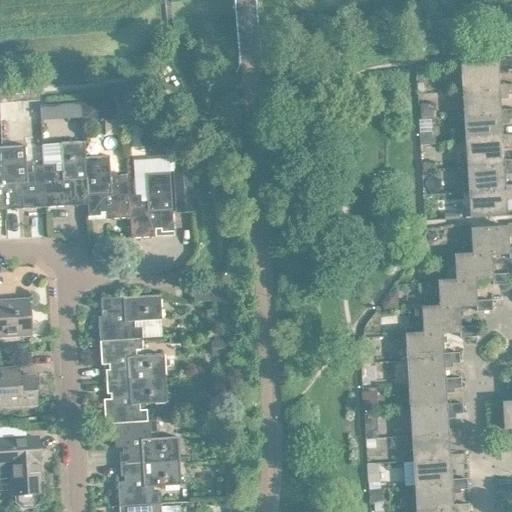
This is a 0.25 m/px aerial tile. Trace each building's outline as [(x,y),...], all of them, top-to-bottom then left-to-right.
[(466,62),(467,88),(503,86),(502,81),(501,67),(511,65),(511,55),(500,56),(501,60),(466,62)] [(467,88),(468,113),(504,111),(504,106),(503,92),(511,91),(511,80),(502,81),(503,86),(467,88)] [(101,100),(83,101),(84,114),(84,117),(102,116),(101,100)] [(438,100),(423,100),(423,116),(438,115),(438,100)] [(63,102),(48,103),(49,116),(63,116),(63,102)] [(468,113),(470,138),(506,136),(505,132),(504,117),(511,116),(511,105),(504,106),(504,111),(468,113)] [(434,129),(422,129),(423,141),(435,140),(434,129)] [(470,138),(471,163),(507,161),(507,157),(506,142),(511,141),(511,131),(505,132),(506,136),(470,138)] [(77,198),(89,197),(90,197),(87,154),(88,154),(87,138),(62,140),(62,141),(44,142),(45,162),(48,204),(72,202),(72,195),(77,194),(77,198)] [(24,205),(48,204),(45,162),(35,162),(35,169),(29,169),(27,142),(3,143),(6,202),(18,202),(18,198),(23,198),(24,205)] [(108,216),(131,214),(132,214),(131,193),(132,193),(130,172),(120,173),(120,179),(114,180),(112,152),(88,154),(87,154),(90,197),(89,197),(90,213),(102,212),(102,209),(107,209),(108,216)] [(471,163),(473,188),(509,186),(508,182),(508,167),(511,166),(511,156),(507,157),(507,161),(471,163)] [(438,158),(424,159),(425,167),(438,166),(438,158)] [(132,214),(131,214),(133,235),(158,233),(157,226),(163,226),(163,229),(175,229),(172,169),(147,171),(149,198),(143,198),(142,192),(132,193),(131,193),(132,214)] [(509,186),(473,188),(475,214),(510,212),(509,192),(511,192),(511,181),(508,182),(509,186)] [(475,225),(477,251),(477,252),(495,251),(495,252),(511,250),(511,241),(511,230),(511,219),(510,220),(511,223),(475,225)] [(421,254),(431,253),(430,241),(420,242),(421,254)] [(459,252),(461,277),(461,278),(478,277),(478,278),(496,277),(496,282),(511,281),(511,271),(496,272),(495,252),(495,251),(477,252),(477,251),(459,252)] [(443,278),(444,303),(444,304),(462,303),(462,304),(480,303),(480,308),(496,308),(495,297),(480,298),(478,278),(478,277),(461,278),(461,277),(443,278)] [(391,289),(382,302),(382,306),(401,306),(400,288),(391,289)] [(100,313),(101,337),(144,335),(164,334),(164,316),(162,291),(103,295),(104,307),(107,307),(107,312),(100,313)] [(0,331),(32,329),(33,329),(31,298),(0,299),(0,331)] [(426,305),(428,330),(428,331),(445,329),(445,330),(463,329),(463,334),(479,333),(478,323),(463,324),(462,304),(462,303),(444,304),(444,303),(426,305)] [(410,331),(411,357),(447,355),(447,350),(445,330),(445,329),(428,331),(428,330),(410,331)] [(216,336),(213,337),(214,353),(230,352),(228,331),(216,331),(216,336)] [(107,366),(108,378),(167,375),(166,351),(138,352),(138,347),(145,346),(144,335),(101,337),(103,361),(110,361),(111,366),(107,366)] [(411,357),(413,382),(448,380),(448,375),(447,361),(462,360),(462,349),(447,350),(447,355),(411,357)] [(0,399),(20,399),(21,403),(37,402),(36,374),(20,374),(19,365),(0,365),(0,399)] [(413,382),(414,407),(450,405),(450,401),(449,386),(464,385),(463,374),(448,375),(448,380),(413,382)] [(107,421),(115,420),(149,418),(149,417),(148,407),(142,407),(141,401),(169,399),(167,375),(108,378),(108,390),(112,390),(112,395),(105,396),(107,421)] [(379,387),(365,388),(365,403),(380,402),(379,387)] [(414,407),(416,432),(451,430),(451,426),(450,411),(466,410),(465,400),(450,401),(450,405),(414,407)] [(121,449),(122,461),(181,457),(180,433),(152,435),(152,429),(158,429),(158,417),(149,417),(149,418),(115,420),(117,444),(124,443),(124,449),(121,449)] [(27,422),(0,423),(0,436),(20,435),(28,434),(27,422)] [(416,432),(417,457),(453,455),(453,451),(452,436),(467,435),(467,425),(451,426),(451,430),(416,432)] [(380,427),(368,428),(368,436),(377,436),(380,435),(380,427)] [(20,435),(0,436),(0,461),(12,461),(14,491),(17,491),(17,499),(23,504),(35,503),(40,497),(40,489),(43,489),(39,434),(28,434),(20,435)] [(377,436),(368,436),(369,445),(378,445),(377,436)] [(417,457),(419,483),(455,480),(454,476),(453,462),(469,461),(468,450),(453,451),(453,455),(417,457)] [(119,478),(120,503),(163,500),(162,489),(155,489),(155,483),(183,482),(181,457),(122,461),(122,473),(126,473),(126,478),(119,478)] [(381,460),(369,461),(370,480),(383,479),(381,460)] [(419,483),(421,508),(456,506),(456,501),(455,487),(470,486),(470,475),(454,476),(455,480),(419,483)] [(385,485),(372,486),(372,499),(376,499),(386,498),(385,485)] [(231,496),(218,497),(219,500),(229,506),(231,506),(231,496)] [(156,511),(163,511),(163,500),(120,503),(120,511),(156,511)] [(421,508),(420,511),(456,511),(472,511),(471,500),(456,501),(456,506),(421,508)]
